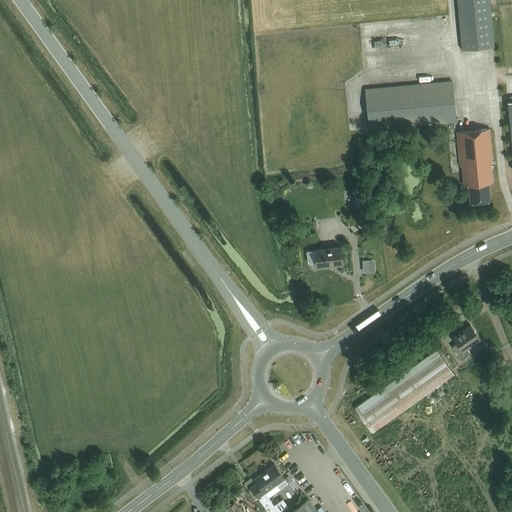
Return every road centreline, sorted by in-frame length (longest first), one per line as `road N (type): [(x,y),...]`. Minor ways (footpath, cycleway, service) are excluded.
road 1 (tertiary): [(317,357),(457,262),(511,237)]
road 2 (tertiary): [(128,511),(267,398)]
road 3 (unclassified): [(387,511),(309,402)]
